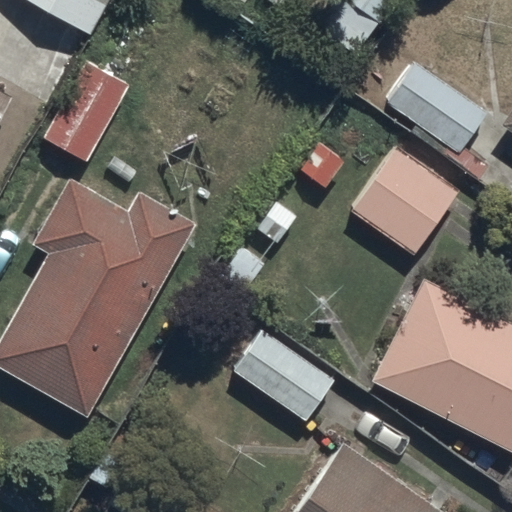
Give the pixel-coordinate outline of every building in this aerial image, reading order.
[(25,0),(88,34),(106,0),(25,0)] [(333,0),(317,23),(357,52),(393,0),(333,0)] [(77,57),(36,134),(87,161),(128,84),(77,57)] [(485,113),(411,62),(384,102),(458,153),(463,147),(468,151),(487,123),(481,119),(485,113)] [(0,94),(0,115),(9,100),(0,94)] [(511,108),(501,125),(511,132),(511,108)] [(456,191),(393,149),(351,213),(413,254),(456,191)] [(46,256),(0,333),(0,365),(82,414),(195,225),(138,191),(126,210),(70,177),(29,246),(46,256)] [(511,324),(418,278),(367,382),(511,453),(511,324)] [(331,384),(257,329),(230,365),(304,421),(331,384)] [(438,511),(340,444),(292,511),(438,511)]
